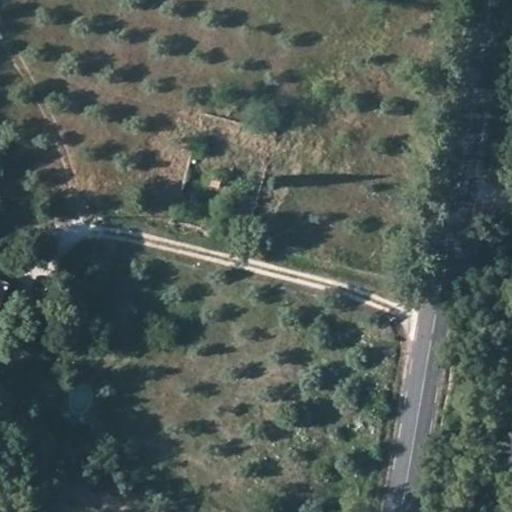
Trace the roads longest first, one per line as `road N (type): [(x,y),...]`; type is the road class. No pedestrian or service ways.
road 1 (tertiary): [(499,0),(488,96),(401,511)]
road 2 (track): [(440,318),(234,260),(69,230)]
